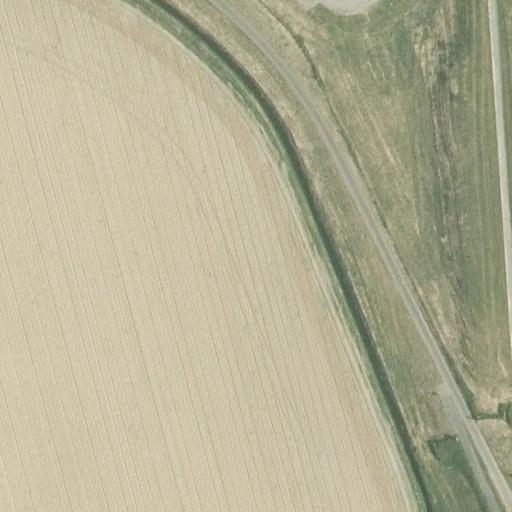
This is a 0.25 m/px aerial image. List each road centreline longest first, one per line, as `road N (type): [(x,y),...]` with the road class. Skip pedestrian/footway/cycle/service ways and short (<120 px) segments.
road 1 (unclassified): [(448,383),(313,115),(278,65),(214,0)]
road 2 (unclassified): [(448,383),(511,511)]
